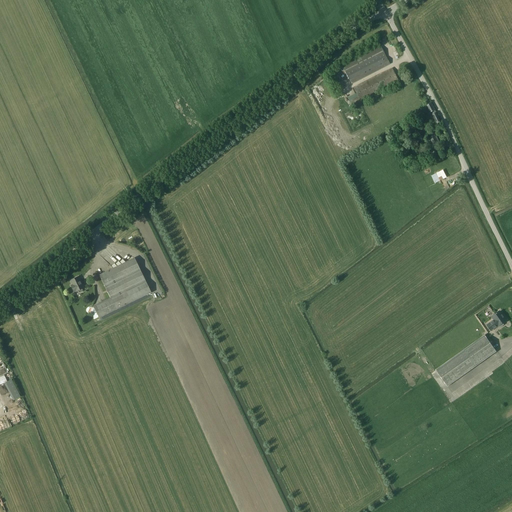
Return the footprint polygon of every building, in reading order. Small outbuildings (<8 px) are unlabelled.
[(342,65),(351,84),(390,64),(380,45),(342,65)] [(392,68),(353,88),(355,92),(347,96),(351,105),(398,81),(392,68)] [(427,106),(430,113),(430,114),(428,115),(429,117),(434,115),(438,123),(441,122),(436,113),(435,110),(431,103),(427,106)] [(430,137),(434,146),(440,143),(437,136),(436,137),(435,135),(430,137)] [(443,170),(436,173),(431,176),(435,184),(440,181),(447,178),(446,177),(448,176),(447,173),(445,174),(443,170)] [(99,318),(151,293),(134,258),(99,275),(110,298),(93,306),(99,318)] [(76,292),(76,293),(78,292),(78,293),(80,293),(82,292),(82,291),(82,290),(84,289),(78,278),(71,282),(73,286),(71,287),(74,293),(76,292)] [(487,325),(491,331),(498,326),(499,326),(500,328),(504,325),(503,323),(506,321),(500,311),(492,317),(494,320),(487,325)] [(485,335),(436,370),(448,386),(496,352),(485,335)] [(0,382),(11,377),(7,369),(2,360),(0,361),(0,370),(0,371),(2,370),(4,373),(0,375),(0,382)] [(14,400),(21,396),(12,379),(5,383),(14,400)] [(18,403),(12,405),(17,415),(22,413),(18,403)]
